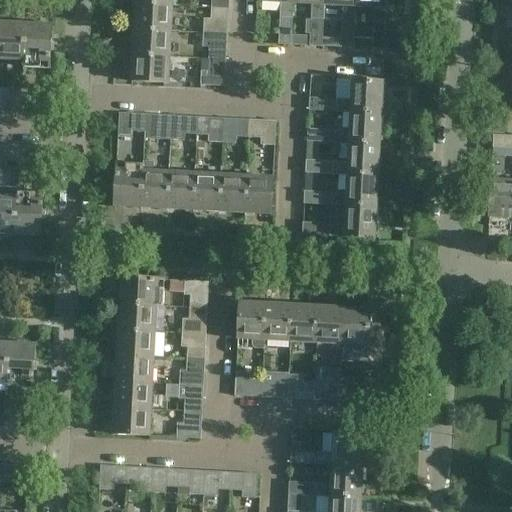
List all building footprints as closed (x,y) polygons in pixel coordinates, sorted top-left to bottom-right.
[(229,0),(211,0),(212,10),(229,11),(229,0)] [(292,7),(292,0),(261,0),(261,5),(281,6),(279,46),(290,47),(292,7)] [(323,0),(292,0),(292,7),(312,8),(310,48),(321,48),(323,9),(323,0)] [(323,0),(323,9),(343,10),(341,49),(352,50),(355,10),(355,0),(323,0)] [(387,0),(355,0),(355,10),(374,11),(372,51),(385,52),(387,0)] [(173,8),(136,6),(135,32),(171,34),(173,8)] [(204,21),(203,36),(227,37),(229,11),(212,10),(211,21),(204,21)] [(0,25),(0,31),(0,62),(24,64),(26,27),(0,25)] [(26,27),(24,64),(24,70),(50,72),(52,28),(26,27)] [(171,34),(135,32),(133,58),(170,60),(171,34)] [(227,37),(203,36),(202,49),(209,50),(208,61),(226,62),(227,37)] [(170,60),(133,58),(132,84),(168,86),(170,60)] [(226,62),(208,61),(208,70),(201,71),(201,87),(224,89),(226,62)] [(310,99),(309,111),(350,113),(350,114),(381,116),(383,84),(383,82),(352,80),(352,81),(352,82),(351,101),(336,100),(310,99)] [(23,92),(9,91),(8,115),(21,115),(23,92)] [(37,92),(23,92),(21,115),(36,116),(37,92)] [(308,130),(307,142),(319,143),(348,145),(348,146),(380,147),(381,116),(350,114),(349,132),(308,130)] [(145,134),(146,117),(120,116),(119,139),(133,140),(133,133),(145,134)] [(172,119),(146,117),(145,134),(157,135),(156,141),(171,142),(172,119)] [(198,120),(172,119),(171,142),(184,143),(185,136),(197,137),(198,120)] [(208,144),(222,145),(224,122),(209,121),(208,144)] [(250,123),(224,122),(222,145),(236,145),(237,139),(249,140),(250,123)] [(275,148),(276,124),(262,124),(261,147),(275,148)] [(511,151),(511,138),(494,138),(493,150),(511,151)] [(306,161),(306,174),(315,174),(347,175),(347,177),(378,178),(380,147),(348,146),(347,163),(318,162),(306,161)] [(20,148),(0,147),(0,170),(7,172),(7,164),(19,165),(20,148)] [(20,148),(19,165),(31,166),(30,172),(45,173),(45,164),(46,150),(20,148)] [(142,191),(141,209),(167,210),(168,191),(169,172),(154,172),(154,163),(143,162),(143,165),(143,171),(143,174),(142,191)] [(116,202),(115,208),(141,209),(142,191),(143,174),(143,171),(143,165),(118,163),(117,172),(116,188),(116,189),(116,200),(116,202)] [(168,191),(167,210),(193,211),(194,190),(195,174),(169,172),(168,191)] [(194,190),(193,211),(218,213),(220,190),(220,176),(195,174),(194,190)] [(305,189),(305,191),(305,192),(314,193),(315,174),(306,174),(305,189)] [(220,190),(218,213),(244,214),(246,190),(246,177),(220,176),(220,190)] [(246,190),(244,214),(271,215),(272,192),(272,190),(272,179),(246,177),(246,190)] [(305,192),(304,205),(345,207),(345,208),(376,210),(377,194),(377,192),(378,178),(347,177),(346,192),(346,194),(314,193),(305,192)] [(511,221),(511,183),(492,182),(490,220),(511,221)] [(18,185),(17,194),(15,238),(41,240),(44,186),(18,185)] [(17,194),(0,193),(0,237),(15,238),(17,194)] [(303,223),(302,236),(343,238),(343,239),(368,241),(375,241),(376,210),(345,208),(344,225),(303,223)] [(121,307),(158,309),(164,309),(166,283),(122,280),(121,307)] [(190,311),(208,312),(209,285),(185,284),(184,303),(190,303),(190,311)] [(265,344),(267,307),(240,306),(238,343),(252,343),(252,345),(256,350),(264,351),(265,344)] [(121,307),(119,333),(157,335),(158,309),(121,307)] [(293,308),(267,307),(265,344),(291,345),(293,308)] [(293,308),(291,345),(317,347),(319,310),(293,308)] [(319,310),(317,347),(343,348),(345,311),(319,310)] [(183,321),(182,336),(206,338),(208,312),(190,311),(189,321),(183,321)] [(372,313),(345,311),(343,348),(370,350),(372,313)] [(157,335),(119,333),(118,359),(155,361),(157,335)] [(206,338),(182,336),(182,349),(188,350),(187,363),(205,364),(206,338)] [(0,345),(0,383),(7,384),(7,389),(9,346),(0,345)] [(36,348),(9,346),(7,389),(33,391),(36,348)] [(155,361),(118,359),(116,384),(154,386),(155,361)] [(180,373),(180,388),(203,389),(205,364),(187,363),(186,373),(180,373)] [(262,399),(263,382),(250,381),(251,375),(237,374),(235,398),(262,399)] [(275,383),(263,382),(262,399),(288,401),(289,377),(275,376),(275,383)] [(303,378),(289,377),(288,401),(314,402),(315,385),(303,384),(303,378)] [(315,385),(314,402),(340,404),(341,380),(327,379),(326,385),(315,385)] [(356,380),(341,380),(340,404),(367,405),(367,387),(356,387),(356,380)] [(116,384),(115,410),(152,412),(154,386),(116,384)] [(203,389),(180,388),(179,402),(185,402),(184,414),(202,415),(203,389)] [(152,412),(115,410),(114,436),(151,438),(152,412)] [(31,436),(32,412),(18,411),(17,435),(31,436)] [(202,415),(184,414),(184,426),(177,426),(177,440),(201,441),(202,415)] [(291,466),(332,468),(363,469),(365,438),(333,436),(332,455),(292,453),(291,466)] [(29,469),(3,467),(2,485),(14,485),(13,492),(28,492),(29,483),(29,469)] [(115,469),(102,468),(101,492),(114,493),(115,469)] [(363,469),(332,468),(331,486),(290,484),(289,497),(330,499),(362,501),(363,469)] [(137,494),(153,495),(154,471),(139,470),(137,494)] [(180,472),(154,471),(153,495),(166,495),(167,489),(179,490),(180,472)] [(206,474),(180,472),(179,490),(190,490),(190,496),(205,497),(206,474)] [(206,474),(205,497),(218,498),(218,492),(231,493),(232,476),(206,474)] [(257,501),(258,477),(244,476),(242,500),(257,501)] [(361,511),(362,501),(330,499),(329,511),(361,511)]
